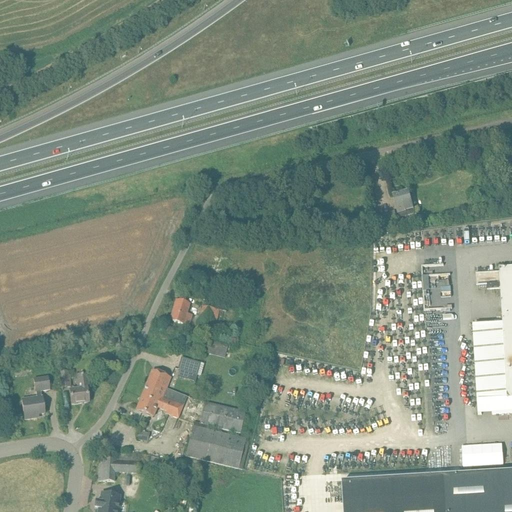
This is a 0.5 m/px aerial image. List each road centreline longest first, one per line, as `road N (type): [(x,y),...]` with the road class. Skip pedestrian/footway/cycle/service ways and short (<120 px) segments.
road 1 (residential): [(70,454),(112,405),(159,292),(220,190),(511,121)]
road 2 (motorway): [(511,20),(0,164)]
road 3 (motorway): [(0,193),(511,50)]
road 4 (motorway): [(238,0),(89,96),(0,139)]
road 5 (unclassified): [(0,99),(174,0)]
